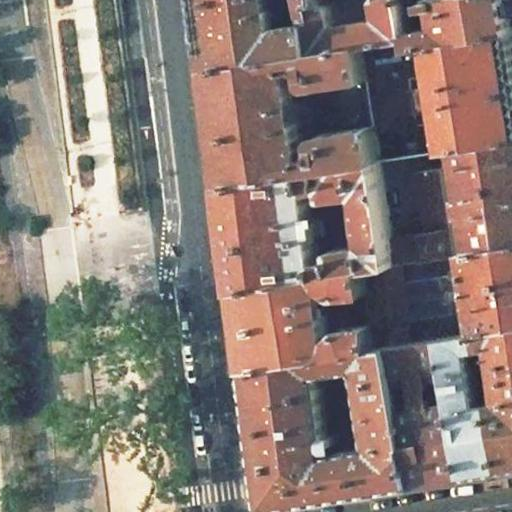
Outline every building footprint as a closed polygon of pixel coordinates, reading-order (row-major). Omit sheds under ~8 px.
[(204,0),(204,2),(205,2),(213,67),(317,51),(312,19),(287,23),(280,28),(276,0),(204,0)] [(413,36),(408,1),(407,0),(309,0),(312,19),(317,51),(365,43),(413,36)] [(425,0),(414,0),(408,1),(413,36),(415,46),(511,31),(511,21),(508,0),(437,0),(441,25),(432,26),(431,22),(419,23),(418,19),(426,18),(427,16),(425,0)] [(457,147),(511,138),(511,31),(415,46),(413,36),(365,43),(381,159),(383,159),(457,147)] [(365,43),(317,51),(213,67),(228,182),(381,159),(365,43)] [(511,138),(457,147),(460,165),(464,196),(450,198),(458,253),(511,245),(511,138)] [(445,167),(421,171),(430,233),(394,239),(383,159),(381,159),(228,182),(241,287),(368,267),(458,253),(450,198),(445,167)] [(445,337),(481,331),(511,326),(511,245),(458,253),(368,267),(371,291),(374,323),(377,347),(395,344),(445,337)] [(368,267),(241,287),(251,367),(377,347),(374,323),(349,327),(335,341),(331,312),(339,311),(338,301),(330,302),(327,286),(344,295),(371,291),(368,267)] [(494,345),(503,401),(504,401),(511,399),(511,326),(481,331),(484,347),(494,345)] [(456,399),(470,475),(506,469),(497,417),(494,401),(482,403),(473,349),(484,347),(481,331),(445,337),(452,376),(456,399)] [(445,337),(395,344),(418,483),(470,475),(456,399),(436,402),(434,388),(436,388),(435,379),(452,376),(445,337)] [(384,489),(385,488),(418,483),(395,344),(377,347),(251,367),(251,370),(250,371),(260,445),(262,464),(263,463),(269,506),(384,489)] [(511,399),(504,401),(507,416),(497,417),(506,469),(511,468),(511,399)]
